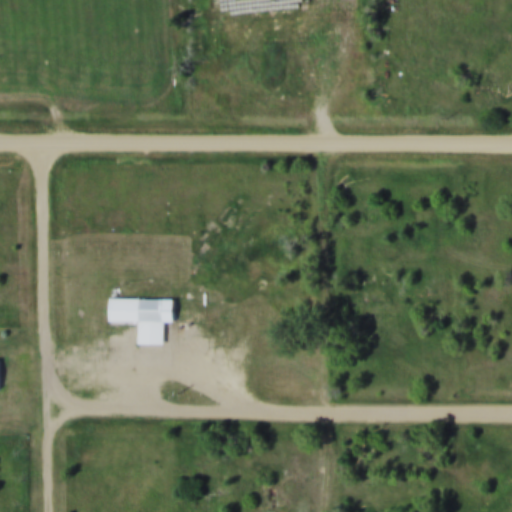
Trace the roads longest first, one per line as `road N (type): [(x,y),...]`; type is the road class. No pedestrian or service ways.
road 1 (residential): [(0,137),(511,140)]
road 2 (residential): [(511,408),(57,404)]
road 3 (residential): [(55,511),(47,137)]
road 4 (track): [(330,406),(327,138)]
